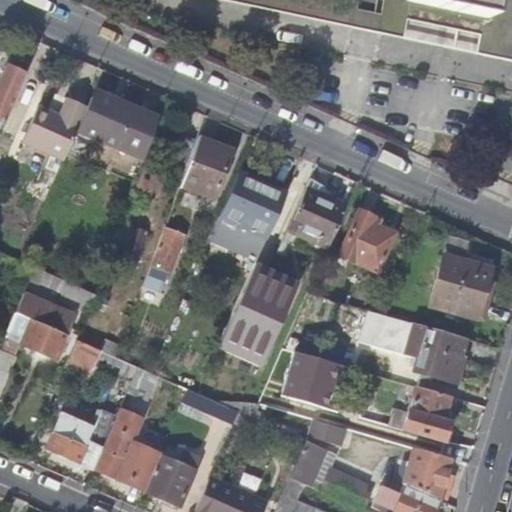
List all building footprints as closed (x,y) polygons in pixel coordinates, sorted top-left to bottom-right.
[(213,0),(351,29),(355,11),(357,0),(213,0)] [(382,0),(379,16),(375,34),(401,40),(405,22),(456,33),(478,38),(482,19),(405,2),(393,0),(382,0)] [(482,19),(478,38),(474,55),(511,63),(511,0),(405,0),(405,2),(482,19)] [(355,11),(351,29),(375,34),(379,16),(355,11)] [(0,112),(6,115),(27,66),(8,58),(0,75),(0,112)] [(83,110),(74,132),(93,140),(141,162),(154,123),(115,105),(113,110),(89,99),(83,110)] [(48,159),(60,165),(64,155),(74,132),(83,110),(71,105),(63,101),(55,119),(34,110),(18,146),(48,159)] [(212,199),(229,153),(195,141),(178,187),(212,199)] [(139,169),(127,202),(145,208),(157,175),(139,169)] [(21,173),(22,200),(52,200),(51,173),(21,173)] [(237,176),(218,220),(265,241),(284,197),(237,176)] [(304,190),(301,196),(317,204),(320,197),(304,190)] [(285,234),(326,252),(345,208),(320,197),(317,204),(301,196),(285,234)] [(373,220),(356,212),(337,257),(376,274),(393,236),(371,226),(373,220)] [(129,284),(146,235),(131,229),(114,279),(129,284)] [(157,250),(159,251),(173,256),(176,256),(182,238),(164,231),(157,250)] [(173,256),(159,251),(152,269),(167,275),(173,256)] [(0,271),(28,284),(34,270),(17,263),(6,258),(0,255),(0,271)] [(483,293),(489,272),(442,259),(428,308),(482,324),(490,295),(483,293)] [(273,369),(310,285),(260,263),(223,348),(273,369)] [(54,293),(87,310),(95,296),(61,279),(54,293)] [(14,317),(6,334),(22,341),(19,347),(53,362),(72,319),(22,297),(14,317)] [(365,314),(362,347),(405,351),(409,319),(365,314)] [(459,362),(465,342),(424,330),(411,376),(446,385),(453,360),(459,362)] [(99,354),(75,344),(67,361),(91,372),(99,354)] [(295,352),(281,396),(334,411),(347,367),(295,352)] [(462,363),(459,362),(453,360),(446,385),(455,388),(462,363)] [(150,377),(136,371),(132,380),(154,389),(155,385),(160,388),(162,382),(157,380),(150,377)] [(154,389),(132,380),(126,394),(148,404),(154,389)] [(449,400),(414,390),(402,433),(444,444),(449,426),(442,424),(449,400)] [(157,458),(168,435),(120,415),(94,474),(141,494),(142,493),(157,458)] [(259,438),(264,427),(237,415),(232,426),(259,438)] [(60,416),(44,452),(91,472),(112,424),(98,419),(93,431),(60,416)] [(344,433),(321,426),(317,439),(340,446),(344,433)] [(304,445),(289,481),(300,486),(309,465),(312,459),(310,459),(314,449),(304,445)] [(157,458),(142,493),(177,508),(200,457),(188,451),(185,458),(180,456),(178,462),(182,464),(180,469),(157,458)] [(412,452),(401,488),(403,488),(436,503),(449,463),(412,452)] [(309,465),(300,486),(309,490),(318,469),(309,465)] [(318,469),(309,490),(360,511),(434,511),(438,504),(436,503),(403,488),(399,499),(380,490),(374,505),(368,503),(369,498),(360,494),(363,488),(318,469)] [(206,485),(193,511),(260,511),(262,509),(206,485)] [(311,511),(281,499),(275,511),(311,511)]
